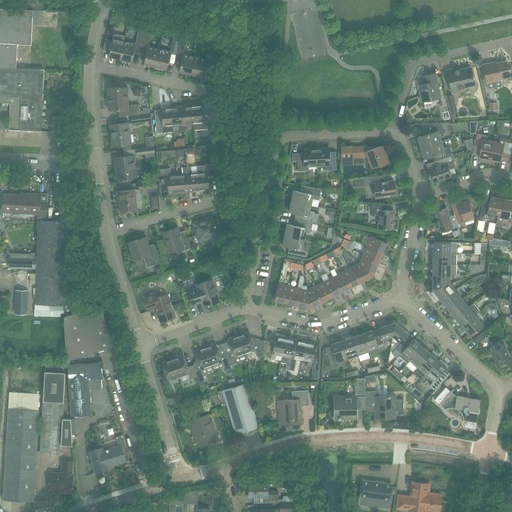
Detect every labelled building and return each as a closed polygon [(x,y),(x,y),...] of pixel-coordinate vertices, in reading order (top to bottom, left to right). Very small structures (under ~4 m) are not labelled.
[(0,8),(0,103),(10,104),(9,130),(41,132),(44,69),(16,68),(17,44),(31,45),(33,10),(0,8)] [(72,14),(70,34),(77,35),(79,15),(72,14)] [(112,14),(111,20),(128,24),(129,18),(112,14)] [(136,42),(142,44),(144,32),(138,30),(136,42)] [(181,32),(175,30),(171,50),(177,51),(181,32)] [(151,33),(144,32),(142,44),(148,45),(151,33)] [(182,32),(181,32),(177,51),(183,52),(187,35),(182,34),(182,32)] [(109,56),(120,59),(124,42),(125,37),(113,34),(109,56)] [(124,42),(120,59),(132,61),(135,44),(124,42)] [(144,64),(155,67),(159,49),(148,47),(144,64)] [(159,49),(155,67),(167,69),(171,52),(159,49)] [(194,57),(190,74),(202,77),(204,65),(214,68),(214,71),(215,71),(215,68),(213,54),(207,53),(206,59),(194,57)] [(179,72),(190,74),(194,57),(183,54),(179,72)] [(482,65),(485,75),(487,83),(510,78),(506,61),(494,64),(491,65),(490,63),(482,65)] [(447,71),(449,80),(452,92),(458,91),(458,89),(475,85),(471,67),(454,71),(453,69),(447,71)] [(440,97),(437,83),(435,73),(423,76),(425,83),(418,85),(422,102),(440,97)] [(109,109),(108,110),(119,110),(119,117),(131,116),(140,115),(140,105),(128,105),(127,88),(108,88),(109,109)] [(453,95),(447,97),(451,114),(457,113),(453,95)] [(499,108),(506,105),(502,97),(495,100),(499,108)] [(215,114),(209,115),(203,115),(202,105),(191,106),(193,124),(194,130),(216,128),(215,114)] [(183,131),(181,106),(171,107),(173,126),(179,125),(179,131),(183,131)] [(193,124),(191,106),(181,106),(183,131),(188,131),(187,125),(193,124)] [(173,126),(171,107),(161,108),(161,111),(155,112),(155,111),(157,134),(173,132),(173,126)] [(150,113),(140,115),(131,116),(132,124),(151,121),(150,113)] [(64,117),(53,116),(52,132),(63,132),(64,117)] [(130,144),(129,133),(128,123),(110,125),(111,132),(113,132),(115,146),(130,144)] [(417,138),(421,148),(441,141),(439,135),(444,133),(441,123),(422,124),(425,135),(417,138)] [(486,162),(489,163),(493,141),(488,140),(489,136),(477,134),(474,151),(480,152),(479,158),(485,159),(486,160),(486,162)] [(192,142),(192,135),(182,136),(183,143),(192,142)] [(501,157),(507,158),(511,141),(500,138),(499,142),(493,141),(489,163),(492,164),(492,162),(494,161),(500,162),(501,157)] [(434,161),(437,161),(451,156),(452,155),(449,146),(443,148),(441,141),(421,148),(424,158),(432,156),(434,161)] [(341,147),(341,157),(341,158),(369,157),(372,168),(380,165),(383,166),(382,165),(383,164),(384,164),(386,163),(387,162),(387,161),(387,160),(383,148),(383,147),(382,147),(380,146),(376,148),(375,146),(341,147)] [(136,149),(136,155),(154,153),(154,147),(136,149)] [(329,148),(316,149),(317,166),(326,166),(326,170),(337,170),(336,152),(329,152),(329,148)] [(317,166),(316,149),(303,149),(304,153),(297,153),(298,171),(308,171),(308,166),(317,166)] [(114,158),(117,180),(137,177),(134,155),(114,158)] [(451,156),(437,161),(438,166),(428,170),(432,182),(451,176),(449,170),(455,168),(451,156)] [(219,164),(197,166),(199,191),(210,190),(209,179),(221,178),(219,164)] [(197,166),(187,167),(189,192),(199,191),(197,166)] [(183,174),(177,174),(179,193),(189,192),(187,167),(182,168),(183,174)] [(179,193),(177,174),(171,175),(170,169),(160,170),(161,184),(167,183),(168,194),(179,193)] [(381,175),(371,177),(364,178),(365,185),(374,184),(376,198),(396,195),(394,180),(382,182),(381,175)] [(138,183),(139,190),(158,187),(157,181),(138,183)] [(293,191),(291,201),(311,205),(312,199),(318,200),(319,199),(321,190),(301,186),(303,187),(302,192),(293,191)] [(118,192),(121,213),(137,211),(134,190),(118,192)] [(158,205),(167,205),(167,191),(159,191),(158,205)] [(38,213),(38,221),(46,221),(47,203),(39,203),(40,195),(25,195),(25,197),(3,195),(3,212),(38,213)] [(483,200),(481,210),(479,218),(491,220),(492,216),(497,217),(498,217),(502,195),(499,195),(498,197),(497,198),(490,196),(489,201),(483,200)] [(505,196),(502,195),(498,217),(497,217),(496,226),(500,227),(502,226),(503,222),(511,224),(511,205),(511,206),(511,201),(511,200),(506,199),(505,198),(505,196)] [(458,205),(452,207),(456,220),(457,224),(474,218),(471,210),(472,208),(473,207),(472,205),(471,204),(469,203),(468,200),(462,202),(461,201),(460,200),(457,201),(458,205)] [(311,205),(291,201),(289,212),(298,214),(297,220),(312,223),(318,224),(320,215),(314,214),(313,212),(310,211),(311,205)] [(378,228),(383,229),(393,229),(394,211),(384,211),(384,205),(372,204),(372,216),(379,217),(378,228)] [(457,224),(456,220),(451,221),(447,207),(434,211),(441,232),(451,229),(453,235),(460,233),(457,224)] [(34,311),(34,316),(59,317),(59,314),(64,314),(63,304),(79,304),(80,279),(73,279),(75,222),(74,214),(67,214),(67,222),(46,221),(38,221),(37,254),(37,269),(36,272),(34,311)] [(193,223),(199,241),(216,236),(218,243),(226,241),(222,227),(215,229),(211,218),(193,223)] [(287,224),(285,235),(304,239),(305,232),(309,233),(311,232),(312,223),(297,220),(296,226),(287,224)] [(163,232),(166,242),(169,252),(177,250),(178,253),(192,249),(186,230),(179,233),(178,228),(163,232)] [(304,239),(285,235),(283,246),(292,248),(290,253),(288,253),(306,257),(308,247),(307,246),(303,245),(304,239)] [(371,236),(367,246),(383,252),(387,243),(371,236)] [(144,257),(147,267),(160,263),(154,244),(149,246),(146,237),(128,243),(133,260),(144,257)] [(433,242),(433,253),(456,254),(457,243),(433,242)] [(367,246),(363,255),(379,262),(383,252),(367,246)] [(334,250),(336,255),(342,252),(340,247),(334,250)] [(332,251),(322,256),(325,261),(335,256),(332,251)] [(456,254),(433,253),(433,264),(456,264),(456,254)] [(11,268),(37,269),(37,254),(31,254),(31,259),(11,258),(11,268)] [(363,255),(359,264),(373,276),(379,262),(363,255)] [(325,261),(322,256),(314,260),(317,265),(325,261)] [(305,264),(308,270),(314,267),(311,261),(305,264)] [(359,264),(350,268),(358,283),(373,276),(359,264)] [(456,264),(433,264),(433,275),(450,275),(456,275),(456,264)] [(190,267),(175,272),(179,282),(193,278),(190,267)] [(350,268),(341,273),(349,288),(358,283),(350,268)] [(341,273),(333,277),(341,293),(349,288),(341,273)] [(450,275),(433,275),(432,289),(450,283),(450,275)] [(333,277),(324,282),(332,297),(341,293),(333,277)] [(188,291),(189,296),(193,305),(200,303),(199,301),(202,300),(204,307),(220,301),(212,280),(197,285),(198,288),(188,291)] [(324,282),(315,286),(323,302),(332,297),(324,282)] [(432,289),(441,301),(455,290),(450,283),(432,289)] [(274,300),(284,303),(288,286),(278,284),(274,300)] [(284,303),(294,305),(298,288),(288,286),(284,303)] [(307,290),(309,308),(323,302),(315,286),(307,290)] [(294,305),(309,308),(307,290),(298,288),(294,305)] [(441,301),(448,309),(462,298),(455,290),(441,301)] [(155,293),(152,294),(143,297),(148,311),(156,309),(160,322),(175,317),(167,294),(157,298),(155,293)] [(479,301),(485,306),(490,300),(484,295),(479,301)] [(448,309),(455,318),(468,307),(462,298),(448,309)] [(473,303),(468,307),(455,318),(462,326),(475,315),(480,311),(473,303)] [(63,304),(64,314),(64,317),(67,360),(71,360),(113,347),(100,306),(92,308),(91,305),(79,304),(63,304)] [(475,315),(462,326),(469,335),(471,333),(473,336),(485,327),(475,315)] [(393,336),(396,323),(378,328),(379,330),(373,332),(375,337),(379,349),(385,347),(382,340),(393,336)] [(396,349),(401,353),(411,342),(406,338),(409,335),(396,323),(393,336),(401,343),(396,349)] [(368,352),(379,349),(375,337),(373,332),(373,330),(362,334),(368,352)] [(249,331),(238,335),(245,354),(255,350),(258,359),(263,357),(264,340),(253,344),(249,331)] [(484,331),(481,334),(473,340),(477,345),(488,336),(484,331)] [(358,356),(368,352),(362,334),(352,337),(358,356)] [(232,352),(226,354),(230,365),(236,364),(234,358),(245,354),(238,335),(227,339),(232,352)] [(274,343),(264,340),(263,357),(271,358),(271,360),(275,361),(276,355),(282,356),(286,338),(276,336),(274,343)] [(348,359),(358,356),(352,337),(342,341),(348,359)] [(296,340),(286,338),(282,356),(281,362),(287,363),(286,369),(290,370),(296,340)] [(399,356),(407,363),(409,361),(422,346),(414,339),(411,342),(401,353),(399,356)] [(306,342),(296,340),(290,370),(294,371),(297,359),(302,360),(306,342)] [(338,362),(348,359),(342,341),(331,344),(332,346),(325,348),(332,369),(339,366),(338,362)] [(316,344),(306,342),(302,360),(308,361),(307,367),(316,369),(317,359),(313,358),(316,344)] [(216,343),(205,347),(212,366),(222,362),(226,371),(232,369),(230,365),(226,354),(220,356),(216,343)] [(491,348),(497,367),(511,363),(504,343),(491,348)] [(409,361),(417,368),(430,353),(422,346),(409,361)] [(193,365),(197,377),(199,383),(205,381),(201,369),(212,366),(205,347),(194,351),(199,363),(193,365)] [(430,353),(417,368),(412,373),(417,377),(422,371),(425,375),(438,360),(430,353)] [(192,379),(197,377),(193,365),(187,367),(183,355),(172,359),(179,377),(189,374),(192,379)] [(168,381),(179,377),(172,359),(161,362),(168,381)] [(14,372),(13,381),(37,382),(41,382),(42,375),(38,375),(38,372),(29,372),(30,361),(6,360),(5,371),(14,372)] [(442,363),(438,360),(425,375),(433,382),(430,386),(435,390),(450,373),(445,369),(447,368),(446,367),(447,366),(443,362),(442,363)] [(99,363),(89,364),(68,365),(71,416),(78,416),(78,419),(84,418),(83,415),(93,415),(91,380),(101,379),(99,363)] [(364,377),(364,379),(365,383),(376,381),(374,375),(364,377)] [(355,379),(356,395),(365,395),(365,383),(364,379),(355,379)] [(37,382),(13,381),(13,390),(4,389),(4,400),(28,401),(28,391),(37,391),(37,389),(45,389),(45,382),(41,382),(37,382)] [(225,400),(232,425),(235,435),(259,428),(246,384),(218,392),(221,402),(225,400)] [(463,419),(463,422),(464,422),(464,420),(476,422),(480,400),(457,396),(456,397),(451,392),(454,389),(453,389),(451,392),(446,387),(434,400),(439,405),(440,405),(441,405),(445,409),(444,409),(445,410),(447,409),(448,408),(451,408),(453,408),(455,409),(458,410),(459,411),(461,413),(462,415),(463,416),(463,419)] [(278,401),(279,415),(279,425),(292,424),(292,422),(301,422),(300,409),(299,409),(299,406),(308,405),(308,406),(309,406),(308,390),(292,392),(292,400),(278,401)] [(377,391),(365,391),(365,409),(375,409),(378,409),(377,396),(377,391)] [(168,400),(170,405),(182,401),(180,395),(168,400)] [(395,395),(377,396),(378,409),(375,409),(375,419),(395,418),(395,411),(403,411),(403,399),(395,400),(395,395)] [(356,397),(354,397),(344,397),(344,399),(334,400),(335,419),(345,419),(345,417),(348,417),(348,418),(357,418),(356,397)] [(43,419),(36,419),(36,416),(27,416),(28,405),(4,404),(3,415),(11,415),(11,424),(35,426),(42,426),(43,419)] [(206,415),(200,417),(191,420),(199,445),(217,439),(211,423),(209,423),(206,415)] [(2,444),(26,445),(26,435),(35,435),(35,433),(42,434),(42,426),(35,426),(11,424),(11,433),(2,433),(2,444)] [(89,452),(93,464),(96,473),(108,469),(107,466),(125,461),(121,446),(125,445),(122,435),(116,437),(119,446),(108,449),(108,448),(106,449),(106,450),(103,451),(102,448),(89,452)] [(25,455),(26,445),(2,444),(1,454),(9,455),(9,464),(33,465),(37,465),(38,455),(34,455),(25,455)] [(51,473),(50,482),(50,492),(72,493),(73,462),(62,462),(61,473),(51,473)] [(362,480),(360,500),(377,502),(376,506),(389,508),(392,484),(362,480)] [(429,484),(412,482),(411,497),(399,495),(397,508),(409,510),(409,511),(410,511),(425,511),(426,510),(439,511),(439,506),(441,495),(428,493),(429,484)] [(264,497),(264,503),(278,503),(278,491),(268,491),(268,483),(248,483),(248,497),(264,497)] [(9,509),(15,509),(16,486),(0,485),(0,498),(4,499),(4,509),(6,509),(8,509),(9,509)] [(16,486),(15,509),(22,509),(22,510),(22,509),(24,509),(24,510),(25,510),(25,509),(27,509),(27,510),(28,499),(34,500),(34,487),(16,486)] [(280,502),(281,509),(280,511),(287,511),(299,511),(298,502),(280,502)]
